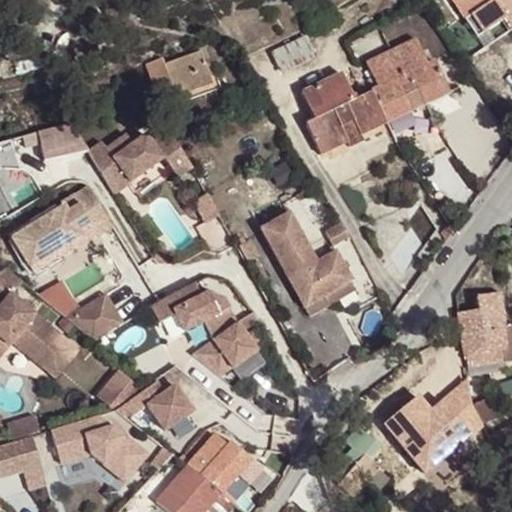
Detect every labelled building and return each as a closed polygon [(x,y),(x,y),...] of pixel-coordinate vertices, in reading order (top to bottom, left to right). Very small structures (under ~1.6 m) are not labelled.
[(80,0),(87,10),(95,6),(91,0),(80,0)] [(511,0),(467,0),(458,6),(467,19),(470,17),(494,1),(505,18),(511,28),(511,0)] [(494,1),(470,17),(477,28),(484,32),(502,19),(505,18),(494,1)] [(511,29),(511,28),(505,18),(502,19),(510,30),(511,29)] [(8,64),(32,59),(28,39),(4,43),(8,64)] [(417,41),(367,64),(370,71),(420,48),(417,41)] [(427,64),(420,48),(370,71),(378,90),(372,92),(384,118),(410,106),(412,111),(424,106),(422,101),(447,90),(434,61),(427,64)] [(201,53),(163,66),(161,61),(148,65),(158,97),(173,92),(175,96),(211,84),(201,53)] [(372,92),(354,100),(342,76),(302,94),(314,120),(306,124),(319,154),(332,148),(330,143),(344,137),(347,142),(360,136),(357,131),(373,124),(376,129),(386,123),(384,118),(372,92)] [(447,90),(422,101),(424,106),(450,95),(447,90)] [(410,106),(384,118),(386,123),(412,111),(410,106)] [(42,161),(85,150),(70,124),(67,125),(56,127),(51,128),(26,135),(42,161)] [(373,124),(357,131),(360,136),(376,129),(373,124)] [(99,139),(85,150),(110,192),(162,161),(175,180),(189,170),(168,133),(167,133),(150,143),(145,134),(130,142),(125,133),(103,146),(99,139)] [(362,142),(360,136),(347,142),(350,148),(362,142)] [(344,137),(330,143),(332,148),(347,142),(344,137)] [(89,224),(93,230),(107,221),(87,187),(72,196),(78,205),(89,224)] [(65,213),(76,231),(89,224),(78,205),(65,213)] [(62,207),(16,234),(33,263),(54,250),(79,235),(76,231),(65,213),(62,207)] [(261,228),(304,308),(352,283),(336,253),(317,263),(291,212),(261,228)] [(230,240),(217,217),(196,229),(211,251),(230,240)] [(453,232),(448,223),(441,233),(446,242),(453,232)] [(33,263),(16,234),(10,238),(31,273),(58,257),(54,250),(33,263)] [(47,372),(70,345),(12,296),(23,283),(6,269),(0,274),(0,351),(3,354),(12,343),(47,372)] [(196,290),(188,277),(154,299),(144,305),(156,324),(173,313),(182,327),(224,300),(219,291),(203,286),(196,290)] [(357,292),(352,283),(304,308),(309,317),(357,292)] [(101,292),(63,316),(90,339),(119,321),(101,292)] [(511,327),(505,328),(500,294),(476,298),(478,311),(458,314),(465,368),(511,362),(511,327)] [(231,367),(255,349),(234,320),(189,354),(216,376),(230,366),(231,367)] [(70,345),(47,372),(55,379),(79,353),(70,345)] [(511,362),(465,368),(467,377),(511,370),(511,362)] [(460,387),(451,377),(394,430),(438,476),(498,420),(464,383),(460,387)] [(148,387),(131,401),(139,411),(146,406),(165,431),(187,414),(188,403),(172,384),(163,392),(154,382),(148,387)] [(41,415),(13,423),(18,440),(46,431),(41,415)] [(141,450),(97,418),(50,432),(60,465),(90,457),(119,478),(141,450)] [(378,447),(357,428),(344,443),(353,450),(330,477),(339,485),(341,482),(354,494),(376,469),(366,461),(378,447)] [(511,450),(511,434),(490,447),(498,458),(511,450)] [(184,456),(179,460),(188,467),(220,494),(222,496),(238,477),(249,487),(262,471),(226,440),(223,443),(215,436),(192,463),(185,457),(184,456)] [(0,478),(40,466),(31,437),(0,446),(0,478)] [(141,450),(119,478),(126,483),(147,455),(141,450)] [(204,511),(220,494),(188,467),(157,503),(166,511),(204,511)] [(388,479),(376,469),(354,494),(366,504),(388,479)] [(233,505),(249,487),(238,477),(222,496),(231,504),(233,505)] [(222,496),(220,494),(204,511),(224,511),(231,504),(222,496)]
